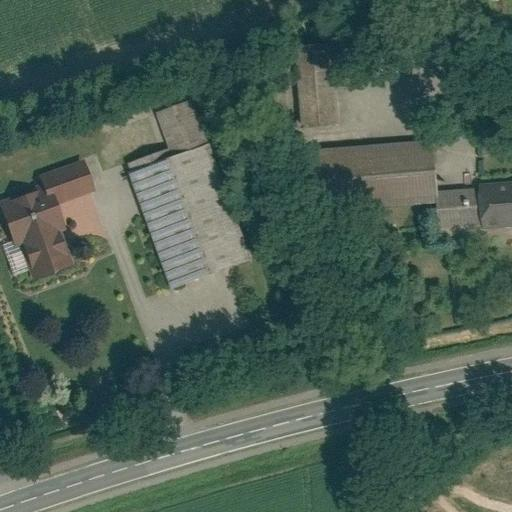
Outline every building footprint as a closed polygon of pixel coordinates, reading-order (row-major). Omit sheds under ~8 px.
[(340,101),(338,45),(310,47),(311,66),(308,66),(310,102),(340,101)] [(168,111),(183,156),(223,142),(207,97),(168,111)] [(443,141),(373,145),(377,206),(447,201),(446,191),(443,141)] [(183,156),(142,170),(183,289),(265,260),(223,142),(183,156)] [(100,187),(90,158),(44,173),(48,188),(53,203),(67,198),(100,187)] [(511,181),(494,183),(497,223),(511,222),(511,181)] [(48,188),(7,202),(21,245),(29,242),(69,229),(77,226),(67,198),(53,203),(48,188)] [(448,223),(492,221),(490,188),(446,191),(447,201),(448,223)] [(69,229),(29,242),(41,278),(81,265),(69,229)]
